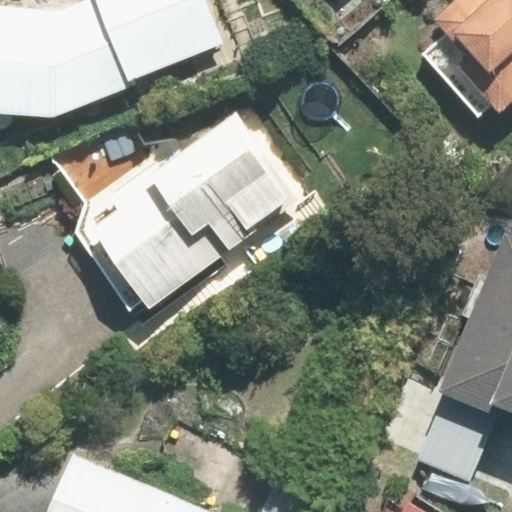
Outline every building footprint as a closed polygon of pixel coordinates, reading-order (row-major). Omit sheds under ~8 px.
[(72,0),(52,9),(0,5),(0,117),(45,121),(222,47),(202,0),(72,0)] [(511,0),(452,0),(401,46),(476,129),(511,96),(511,0)] [(223,115),(69,226),(135,319),(290,208),(223,115)] [(511,242),(491,234),(425,398),(511,432),(511,242)] [(296,511),(303,495),(268,481),(255,511),(184,511),(57,461),(36,511),(296,511)] [(407,511),(391,502),(385,511),(407,511)]
